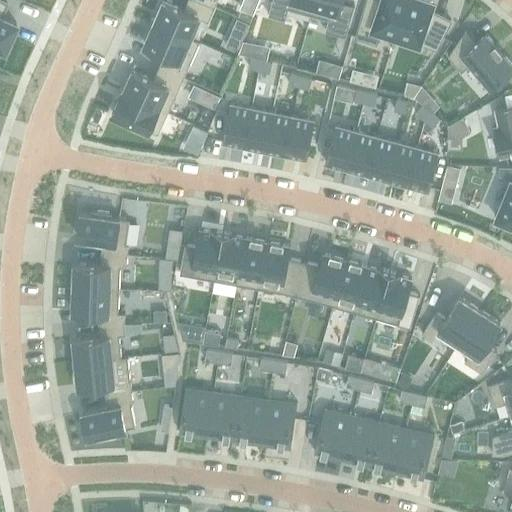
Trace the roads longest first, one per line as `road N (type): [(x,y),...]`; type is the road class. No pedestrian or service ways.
road 1 (residential): [(35,150),(335,208),(464,248),(511,272)]
road 2 (residential): [(381,511),(208,478),(33,478)]
road 3 (residential): [(33,478),(10,312),(19,202),(35,150)]
road 4 (residential): [(35,150),(93,0)]
